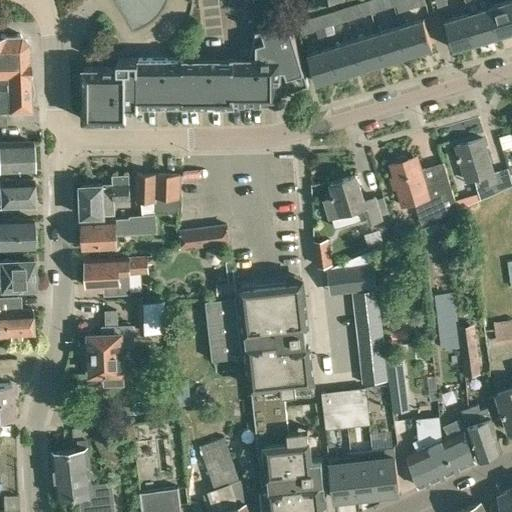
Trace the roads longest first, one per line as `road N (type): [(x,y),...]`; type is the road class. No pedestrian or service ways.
road 1 (residential): [(56,142),(276,138),(511,65)]
road 2 (residential): [(56,142),(63,305),(31,430),(39,511)]
road 3 (unknown): [(304,129),(327,373)]
road 4 (residential): [(56,142),(43,0)]
